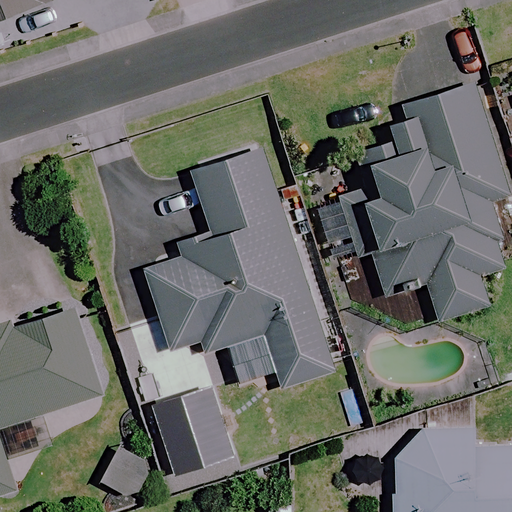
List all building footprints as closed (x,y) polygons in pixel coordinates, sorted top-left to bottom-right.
[(0,0),(0,19),(42,5),(40,0),(0,0)] [(511,194),(466,83),(378,120),(387,143),(345,160),(355,184),(306,204),(334,273),(360,263),(377,304),(417,288),(433,325),(487,302),(476,274),(511,259),(511,257),(490,203),(511,194)] [(134,273),(161,353),(193,342),(197,355),(256,336),(274,390),(328,372),(253,150),(185,173),(205,234),(173,245),(178,258),(134,273)] [(0,495),(14,491),(0,449),(0,429),(95,398),(64,303),(0,324),(0,495)] [(472,427),(408,429),(409,456),(384,456),(386,511),(511,511),(511,445),(473,447),(472,427)]
